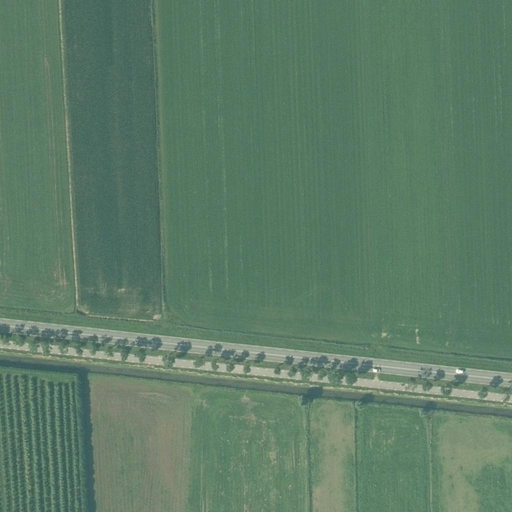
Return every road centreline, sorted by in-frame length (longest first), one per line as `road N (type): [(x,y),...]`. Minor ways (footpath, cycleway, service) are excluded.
road 1 (secondary): [(511,380),(0,325)]
road 2 (unclassified): [(0,344),(511,398)]
